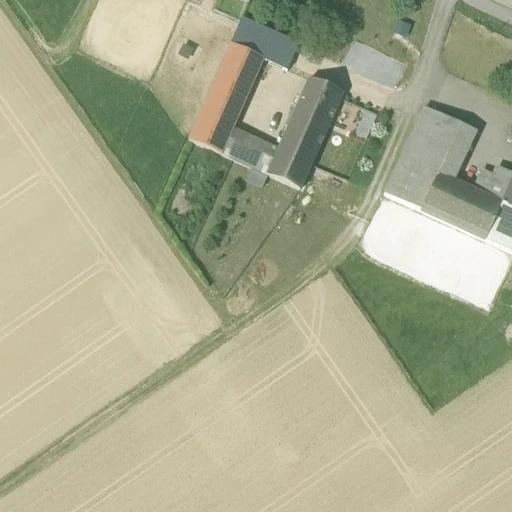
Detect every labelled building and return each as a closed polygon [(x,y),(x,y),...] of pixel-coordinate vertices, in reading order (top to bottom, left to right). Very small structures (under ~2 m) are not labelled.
[(239,26),(229,48),(261,62),(260,65),(285,75),(296,50),(239,26)] [(186,143),(219,158),(231,131),(260,65),(261,62),(229,48),(186,143)] [(306,80),(290,117),(326,133),(343,96),(306,80)] [(476,137),(423,112),(401,162),(437,179),(454,186),(476,137)] [(326,133),(290,117),(275,150),(263,177),(300,193),(326,133)] [(263,177),(275,150),(231,131),(219,158),(263,177)] [(401,162),(383,199),(420,216),(437,179),(401,162)] [(454,186),(437,179),(420,216),(511,257),(511,180),(497,174),(494,181),(482,175),(473,195),(454,186)]
